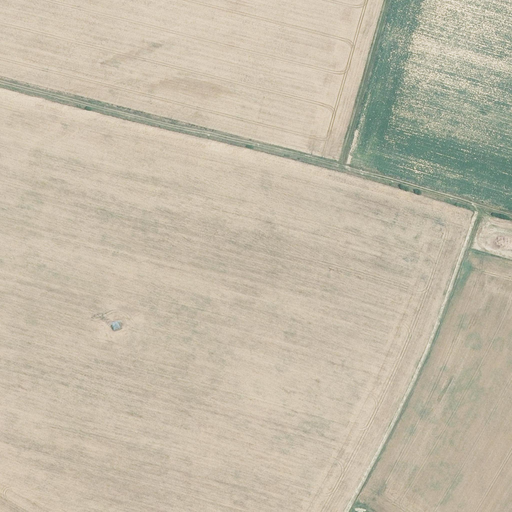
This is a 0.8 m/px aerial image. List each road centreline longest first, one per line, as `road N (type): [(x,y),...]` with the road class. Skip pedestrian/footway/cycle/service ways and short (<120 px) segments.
road 1 (track): [(0,82),(478,206)]
road 2 (track): [(478,206),(414,379),(347,511)]
